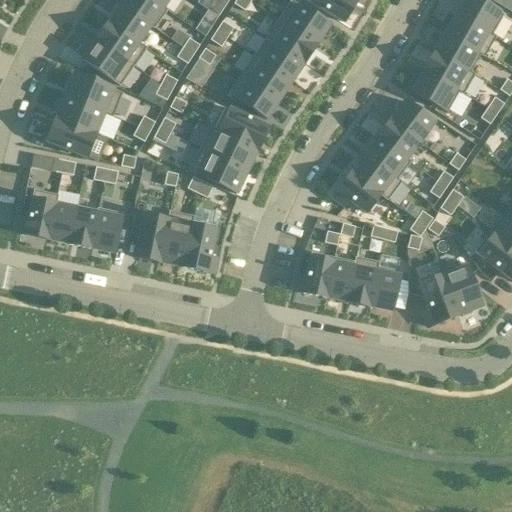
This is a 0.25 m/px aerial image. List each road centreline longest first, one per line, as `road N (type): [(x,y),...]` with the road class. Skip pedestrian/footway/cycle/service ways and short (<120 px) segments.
road 1 (residential): [(405,0),(382,47),(318,130),(271,219),(242,327)]
road 2 (residential): [(511,346),(488,367),(458,372),(242,327)]
road 3 (residential): [(242,327),(0,278)]
road 4 (residential): [(64,0),(0,120)]
